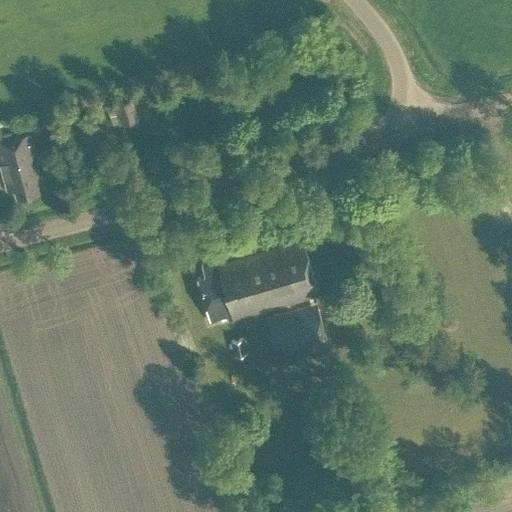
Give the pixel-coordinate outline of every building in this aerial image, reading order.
[(131,94),(113,101),(120,120),(138,114),(131,94)] [(44,189),(29,133),(0,140),(0,162),(7,190),(14,188),(16,196),(44,189)] [(364,284),(391,277),(377,231),(351,237),(364,284)] [(318,294),(302,233),(216,257),(216,258),(201,262),(204,274),(198,276),(209,319),(231,312),(233,317),(308,296),(310,303),(266,315),(278,360),(314,351),(317,362),(332,358),(315,296),(318,294)] [(244,335),(231,337),(234,352),(247,349),(244,335)]
